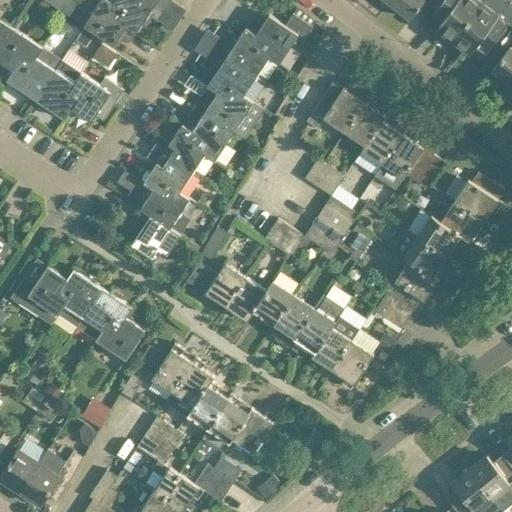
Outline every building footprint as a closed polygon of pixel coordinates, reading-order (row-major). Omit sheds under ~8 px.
[(46,0),(60,9),(66,0),(46,0)] [(78,0),(66,0),(60,9),(70,16),(80,1),(78,0)] [(125,9),(114,2),(110,0),(101,0),(84,26),(114,46),(120,37),(129,43),(136,32),(117,20),(125,9)] [(158,20),(165,10),(150,0),(115,0),(114,2),(125,9),(117,20),(136,32),(136,33),(149,14),(158,20)] [(150,0),(165,10),(171,0),(150,0)] [(391,0),(390,1),(411,17),(424,0),(391,0)] [(484,1),(484,0),(442,0),(435,10),(444,18),(438,26),(443,31),(441,33),(452,41),(484,1)] [(478,44),(488,51),(511,19),(511,2),(511,1),(511,0),(484,0),(484,1),(452,41),(464,50),(466,48),(471,52),(478,44)] [(279,64),(299,34),(305,38),(313,26),(294,13),(286,25),(270,14),(264,24),(254,17),(247,27),(266,40),(259,51),(269,57),(279,64)] [(0,47),(14,27),(0,17),(0,47)] [(29,67),(43,47),(14,27),(0,47),(0,60),(14,70),(20,61),(29,67)] [(266,40),(247,27),(246,27),(234,46),(225,40),(218,50),(257,76),(269,57),(259,51),(266,40)] [(36,99),(56,70),(55,69),(62,59),(43,47),(29,67),(20,61),(14,70),(7,80),(36,99)] [(511,47),(510,47),(493,69),(511,83),(511,47)] [(244,96),(257,76),(218,50),(211,61),(220,67),(208,85),(208,86),(228,98),(234,89),(244,96)] [(67,93),(74,82),(81,72),(62,59),(55,69),(56,70),(36,99),(66,119),(72,109),(78,100),(67,93)] [(81,72),(74,82),(67,93),(78,100),(72,109),(91,121),(96,114),(104,120),(124,90),(105,77),(100,84),(81,72)] [(333,81),(308,119),(318,127),(324,118),(344,131),(364,101),(352,93),(355,89),(346,83),(343,88),(333,81)] [(206,112),(235,131),(254,102),(244,96),(234,89),(228,98),(208,86),(202,96),(212,103),(206,112)] [(367,96),(364,101),(344,131),(365,145),(382,120),(383,120),(386,115),(373,107),(376,103),(367,96)] [(235,131),(206,112),(200,121),(189,114),(183,125),(202,137),(196,147),(206,154),(216,160),(235,131)] [(403,133),(404,134),(407,129),(397,123),(394,128),(383,120),(382,120),(365,145),(361,149),(383,164),(403,133)] [(202,137),(183,125),(182,124),(170,142),(161,136),(154,147),(193,173),(206,154),(196,147),(202,137)] [(383,164),(375,175),(396,189),(406,174),(427,143),(418,137),(416,141),(404,134),(403,133),(383,164)] [(416,181),(434,154),(437,150),(427,143),(406,174),(416,181)] [(180,193),(193,173),(154,147),(147,158),(156,164),(144,183),(145,183),(164,196),(170,186),(180,193)] [(444,161),(434,154),(416,181),(426,187),(444,161)] [(318,157),(312,167),(338,185),(345,175),(318,157)] [(338,185),(312,167),(305,178),(331,195),(338,185)] [(469,179),(455,200),(485,220),(493,208),(497,211),(503,202),(499,199),(505,189),(479,172),(473,181),(469,179)] [(190,199),(180,193),(170,186),(164,196),(145,183),(138,194),(148,200),(142,209),(173,229),(192,200),(190,199)] [(358,213),(331,195),(324,205),(351,223),(358,213)] [(489,223),(485,220),(455,200),(450,208),(440,201),(432,214),(441,220),(441,221),(466,238),(471,242),(479,229),(484,232),(489,223)] [(351,223),(324,205),(318,215),(345,233),(348,228),(351,223)] [(168,255),(181,235),(142,209),(135,219),(145,225),(132,244),(128,251),(151,266),(161,250),(168,255)] [(461,246),(466,238),(441,221),(441,220),(432,214),(418,235),(448,255),(456,243),(461,246)] [(345,233),(318,215),(311,225),(338,243),(339,241),(345,233)] [(278,218),(272,228),(298,245),(304,235),(278,218)] [(351,231),(348,228),(345,233),(339,241),(352,250),(349,256),(356,260),(373,235),(356,224),(351,231)] [(338,243),(311,225),(304,235),(331,253),(338,243)] [(213,260),(229,232),(220,226),(203,254),(213,260)] [(453,258),(448,255),(418,235),(405,227),(390,247),(409,260),(409,259),(434,276),(434,275),(442,264),(447,267),(453,258)] [(298,245),(272,228),(265,238),(291,255),(298,245)] [(395,280),(388,290),(415,308),(422,298),(425,300),(430,303),(436,294),(431,291),(439,279),(434,275),(434,276),(409,259),(409,260),(395,280)] [(227,307),(247,275),(226,261),(218,273),(199,261),(187,280),(206,292),(203,297),(212,302),(214,298),(226,306),(227,307)] [(62,288),(69,278),(49,265),(37,284),(26,277),(12,298),(50,323),(57,313),(59,315),(73,294),(62,288)] [(75,268),(69,278),(62,288),(73,294),(59,315),(78,328),(105,288),(75,268)] [(268,289),(267,289),(247,275),(227,307),(226,306),(224,310),(233,316),(236,312),(248,320),(251,315),(268,289)] [(274,324),(294,294),(273,280),(267,289),(268,289),(251,315),(259,321),(262,316),(274,324)] [(134,308),(105,288),(78,328),(97,340),(111,320),(121,327),(127,318),(134,308)] [(415,308),(388,290),(382,300),(408,318),(415,308)] [(299,352),(312,355),(315,351),(332,326),(333,326),(340,315),(345,308),(322,293),(314,307),(315,308),(295,338),(292,342),(301,348),(299,352)] [(315,308),(314,307),(294,294),(274,324),(271,328),(279,333),(275,338),(289,347),(292,342),(315,308)] [(408,318),(382,300),(375,310),(402,328),(408,318)] [(322,368),(331,374),(333,370),(333,369),(353,339),(360,328),(340,315),(333,326),(332,326),(315,351),(312,355),(325,364),(322,368)] [(146,330),(127,318),(121,327),(111,320),(97,340),(126,360),(146,330)] [(377,345),(388,353),(398,339),(389,333),(386,331),(377,345)] [(374,353),(353,339),(333,369),(333,370),(345,377),(342,382),(351,387),(374,353)] [(149,344),(138,363),(148,370),(160,350),(149,344)] [(193,362),(181,354),(183,350),(175,344),(152,379),(173,393),(193,362)] [(211,380),(212,380),(214,376),(202,368),(205,364),(196,357),(193,362),(173,393),(167,401),(188,414),(193,406),(194,406),(211,380)] [(30,362),(22,373),(37,384),(45,372),(33,364),(30,362)] [(132,397),(148,370),(138,363),(121,391),(132,397)] [(229,398),(228,398),(217,390),(220,386),(212,380),(211,380),(194,406),(193,406),(188,414),(209,428),(229,398)] [(41,402),(31,395),(27,393),(22,400),(36,409),(41,402)] [(233,438),(250,412),(249,412),(252,408),(240,400),(240,399),(231,393),(228,398),(229,398),(209,428),(202,438),(224,452),(233,438)] [(87,411),(102,421),(112,407),(96,397),(87,411)] [(54,410),(41,402),(36,409),(50,418),(54,410)] [(252,407),(249,412),(250,412),(233,438),(254,452),(277,417),(268,411),(265,415),(252,407)] [(158,416),(151,426),(178,444),(185,434),(158,416)] [(178,444),(151,426),(144,437),(171,454),(178,444)] [(4,431),(0,437),(0,448),(2,450),(11,436),(4,431)] [(511,435),(507,439),(511,445),(503,453),(511,465),(511,435)] [(171,454),(144,437),(137,447),(158,461),(165,465),(171,454)] [(40,461),(39,461),(19,448),(0,477),(12,484),(9,489),(18,495),(40,461)] [(75,450),(67,461),(48,448),(39,461),(40,461),(18,495),(27,501),(30,496),(42,504),(48,495),(57,501),(86,457),(75,450)] [(511,503),(511,465),(503,453),(493,461),(487,455),(470,469),(500,507),(503,510),(511,503)] [(204,490),(195,483),(170,467),(169,468),(165,465),(158,461),(153,470),(164,477),(156,489),(186,508),(193,496),(198,499),(204,490)] [(207,464),(201,474),(227,491),(234,481),(207,464)] [(101,503),(110,488),(118,476),(108,469),(90,495),(94,498),(101,503)] [(493,511),(500,507),(470,469),(452,483),(457,489),(447,498),(458,511),(473,511),(474,511),(493,511)] [(227,491),(201,474),(195,483),(204,490),(221,501),(227,491)] [(189,511),(190,510),(186,508),(156,489),(142,510),(144,511),(189,511)] [(99,511),(104,505),(101,503),(94,498),(84,511),(99,511)]
